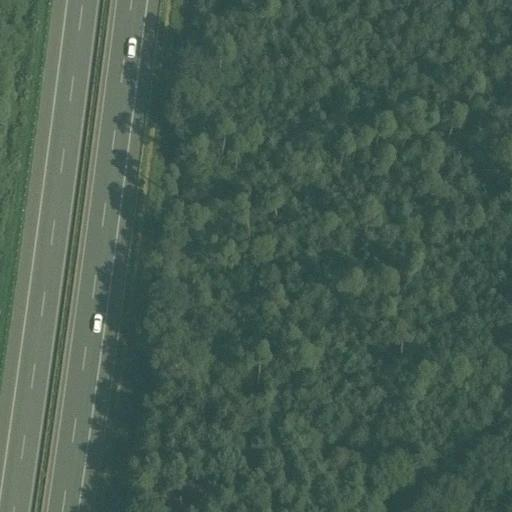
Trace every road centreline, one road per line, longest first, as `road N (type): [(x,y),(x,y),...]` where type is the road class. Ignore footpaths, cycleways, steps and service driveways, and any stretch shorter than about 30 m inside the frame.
road 1 (motorway): [(65,511),(139,0)]
road 2 (motorway): [(80,0),(6,511)]
